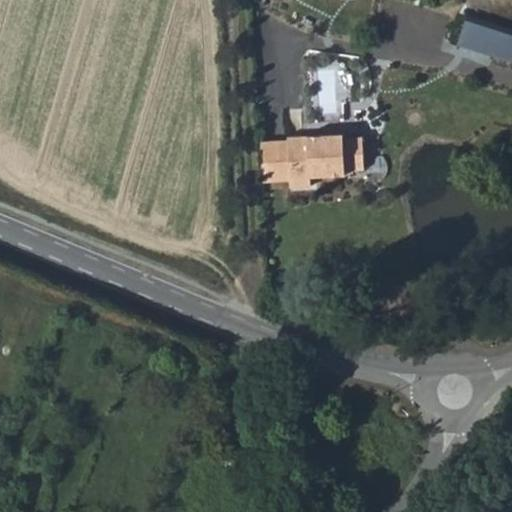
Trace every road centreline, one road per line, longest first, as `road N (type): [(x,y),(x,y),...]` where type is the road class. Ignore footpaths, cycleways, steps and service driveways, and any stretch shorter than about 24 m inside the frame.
road 1 (unclassified): [(424,381),(247,328),(0,228)]
road 2 (unknown): [(242,17),(410,43),(511,71)]
